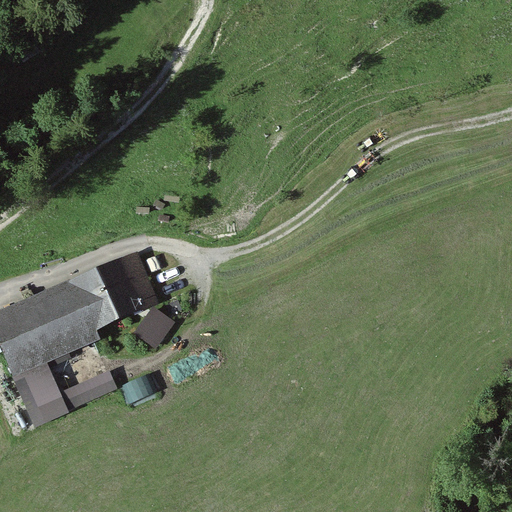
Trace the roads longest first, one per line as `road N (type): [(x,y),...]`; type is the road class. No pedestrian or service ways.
road 1 (track): [(511,112),(405,138),(292,223),(226,254),(139,245),(0,292)]
road 2 (track): [(223,0),(102,153),(0,227)]
road 3 (track): [(208,256),(199,317),(182,345),(151,362),(109,368)]
